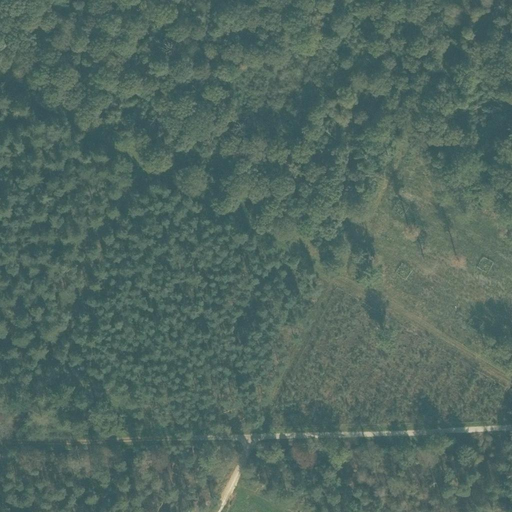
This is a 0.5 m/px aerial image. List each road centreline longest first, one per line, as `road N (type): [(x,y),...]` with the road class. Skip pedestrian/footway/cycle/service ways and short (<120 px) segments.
road 1 (track): [(254,437),(511,431)]
road 2 (track): [(173,438),(0,335)]
road 3 (track): [(0,441),(173,438)]
